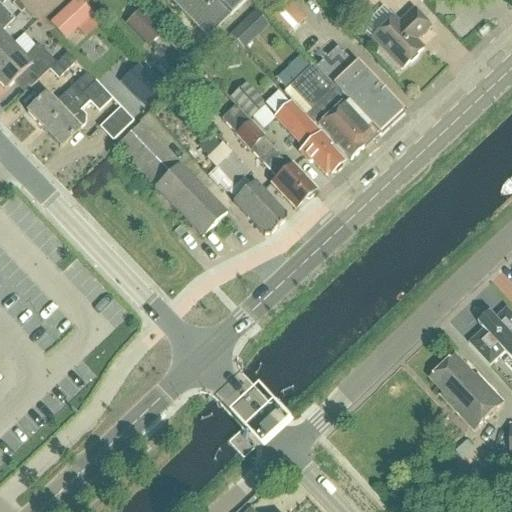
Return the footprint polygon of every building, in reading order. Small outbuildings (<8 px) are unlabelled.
[(9,0),(0,0),(0,8),(9,0)] [(159,0),(196,40),(239,0),(159,0)] [(286,38),(304,21),(284,0),(274,0),(261,12),(286,38)] [(77,2),(66,13),(79,28),(91,17),(77,2)] [(0,60),(11,50),(0,37),(0,36),(14,23),(0,8),(0,60)] [(430,30),(413,12),(399,26),(394,21),(372,42),(401,72),(408,66),(410,67),(418,60),(416,58),(423,51),(416,44),(430,30)] [(149,49),(163,36),(141,13),(127,26),(149,49)] [(254,18),(230,42),(239,51),(263,28),(254,18)] [(50,73),(56,67),(37,48),(23,62),(11,50),(0,60),(0,87),(6,94),(28,72),(31,75),(31,76),(39,84),(50,73)] [(313,69),(378,137),(402,115),(370,82),(364,75),(361,77),(344,59),(335,49),(313,69)] [(56,67),(50,73),(59,82),(77,66),(68,57),(56,67)] [(225,59),(227,71),(239,69),(237,57),(225,59)] [(378,137),(313,69),(311,68),(283,95),(292,105),(302,115),(306,118),(350,164),(378,137)] [(63,116),(94,86),(85,76),(53,106),(46,98),(27,116),(44,134),(63,116)] [(249,122),(265,107),(244,85),(229,100),(249,122)] [(63,116),(44,134),(61,152),(85,129),(85,120),(80,115),(89,107),(98,116),(111,103),(94,86),(63,116)] [(289,107),(274,121),(303,151),(298,156),(309,167),(312,168),(324,180),(328,176),(330,178),(343,166),(329,152),(331,150),(289,107)] [(113,144),(132,125),(120,112),(100,130),(113,144)] [(261,166),(262,166),(277,183),(272,188),(295,213),(315,193),(292,169),(289,172),(274,156),(276,154),(236,113),(222,126),(261,166)] [(196,150),(206,161),(218,149),(209,139),(196,150)] [(231,190),(247,175),(220,147),(218,149),(206,161),(205,162),(231,190)] [(180,169),(156,192),(204,240),(227,217),(180,169)] [(228,196),(236,205),(251,191),(243,182),(228,196)] [(270,239),(286,224),(286,219),(253,183),(250,186),(253,189),(251,191),(236,205),(234,207),(264,239),(270,239)] [(511,314),(509,311),(498,322),(493,317),(481,328),(486,333),(471,347),(492,370),(507,357),(511,362),(507,366),(511,372),(511,314)] [(478,381),(457,360),(432,383),(446,397),(443,399),(475,434),(505,406),(480,379),(478,381)]
